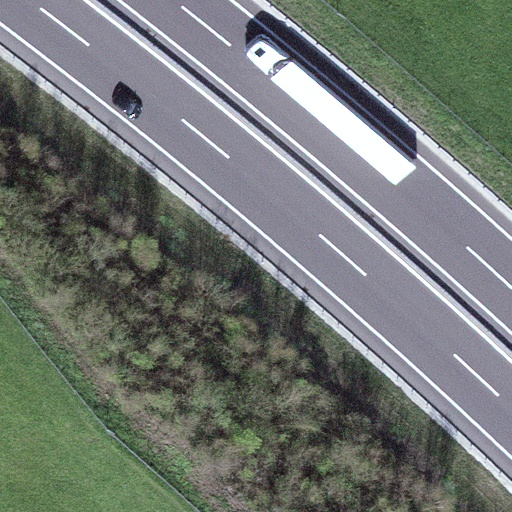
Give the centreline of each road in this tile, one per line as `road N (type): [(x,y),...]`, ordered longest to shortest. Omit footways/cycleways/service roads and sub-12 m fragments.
road 1 (motorway): [(15,0),(266,200),(511,419)]
road 2 (motorway): [(511,286),(176,0)]
